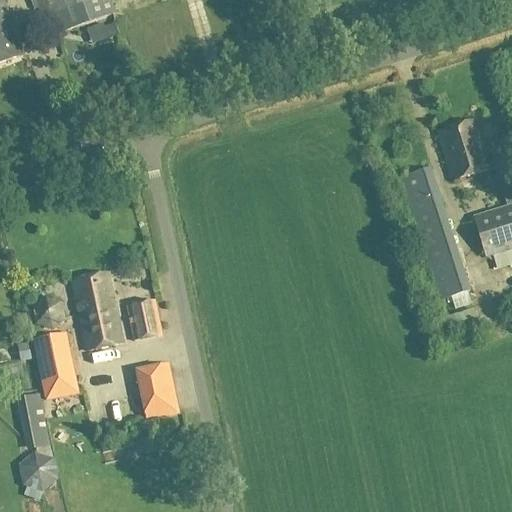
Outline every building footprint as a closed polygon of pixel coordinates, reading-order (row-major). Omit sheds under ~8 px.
[(0,0),(0,66),(22,59),(1,0),(0,0)] [(35,0),(41,18),(56,13),(62,32),(112,15),(107,0),(35,0)] [(112,22),(99,32),(108,43),(121,34),(112,22)] [(475,123),(438,134),(451,184),(489,173),(475,123)] [(502,199),(507,197),(511,195),(511,148),(509,140),(486,146),(502,199)] [(428,171),(399,181),(439,304),(468,294),(428,171)] [(511,208),(472,221),(484,261),(511,251),(511,208)] [(86,353),(120,347),(106,276),(73,282),(86,353)] [(32,311),(36,327),(51,333),(63,322),(60,305),(45,299),(32,311)] [(498,299),(477,305),(481,318),(502,311),(498,299)] [(473,303),(444,311),(448,329),(478,322),(473,303)] [(152,304),(124,310),(131,345),(159,340),(152,304)] [(65,336),(32,343),(38,374),(71,367),(65,336)] [(179,417),(168,366),(134,373),(145,425),(179,417)] [(34,454),(17,468),(22,488),(41,495),(57,482),(53,462),(51,462),(49,449),(47,449),(45,437),(42,423),(37,400),(24,401),(34,452),(34,454)]
